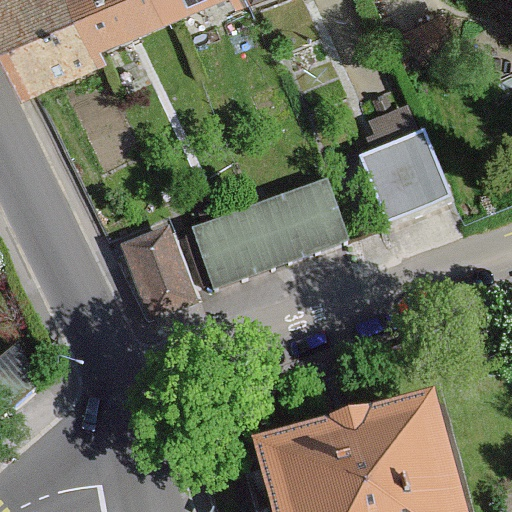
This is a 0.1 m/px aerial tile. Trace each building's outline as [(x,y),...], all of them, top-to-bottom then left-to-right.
[(0,0),(0,32),(20,82),(96,51),(75,0),(0,0)] [(170,4),(168,0),(75,0),(96,51),(109,45),(104,31),(170,4)] [(441,12),(387,34),(401,66),(455,43),(441,12)] [(362,109),(381,157),(415,143),(396,95),(362,109)] [(381,157),(359,165),(384,231),(454,204),(426,139),(415,143),(381,157)] [(328,190),(194,239),(214,294),(348,245),(328,190)] [(198,303),(170,234),(133,249),(123,253),(151,322),(198,303)] [(0,424),(38,393),(19,350),(0,365),(0,424)] [(266,511),(464,511),(436,410),(344,436),(252,461),(266,511)]
